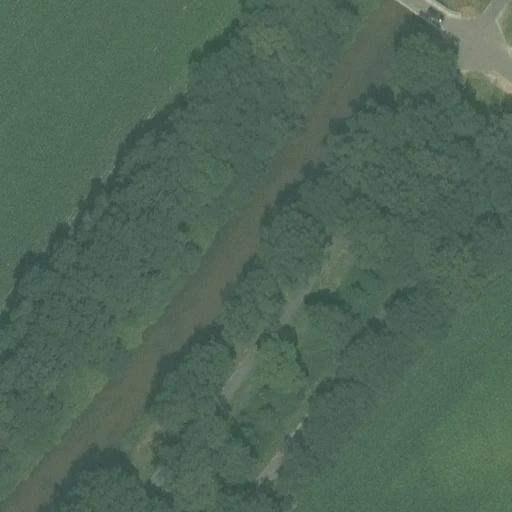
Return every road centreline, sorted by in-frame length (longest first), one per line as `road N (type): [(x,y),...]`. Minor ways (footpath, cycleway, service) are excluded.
road 1 (unclassified): [(483,49),(263,350),(115,511)]
road 2 (residential): [(241,511),(407,290),(442,258),(511,233)]
